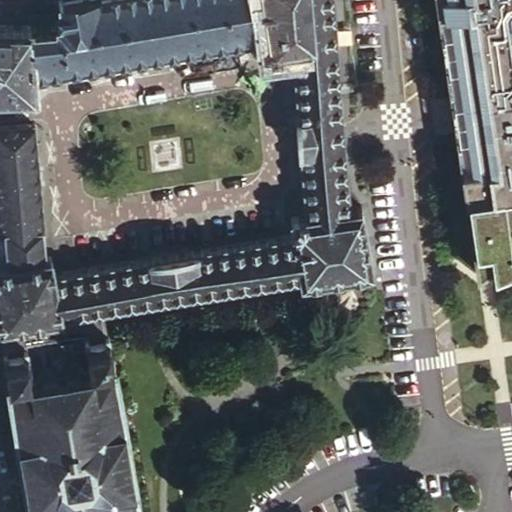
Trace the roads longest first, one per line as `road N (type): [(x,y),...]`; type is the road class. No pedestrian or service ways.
road 1 (residential): [(271,133),(278,186),(67,219),(60,105)]
road 2 (residential): [(396,116),(434,455)]
road 3 (residential): [(60,105),(258,75),(271,133)]
road 4 (residential): [(434,455),(311,483),(275,511)]
